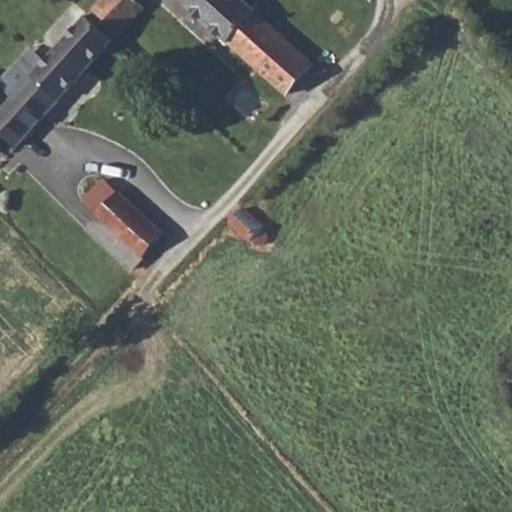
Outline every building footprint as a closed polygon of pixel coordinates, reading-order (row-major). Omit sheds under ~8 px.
[(0,122),(0,175),(2,177),(148,15),(131,0),(113,0),(49,70),(33,57),(3,89),(17,104),(0,122)] [(131,0),(148,15),(161,0),(131,0)] [(240,0),(178,0),(292,103),(320,72),(240,0)] [(109,186),(89,209),(145,259),(164,236),(109,186)] [(243,213),(228,229),(246,247),(256,253),(261,253),(265,250),(268,244),(263,234),(243,213)]
